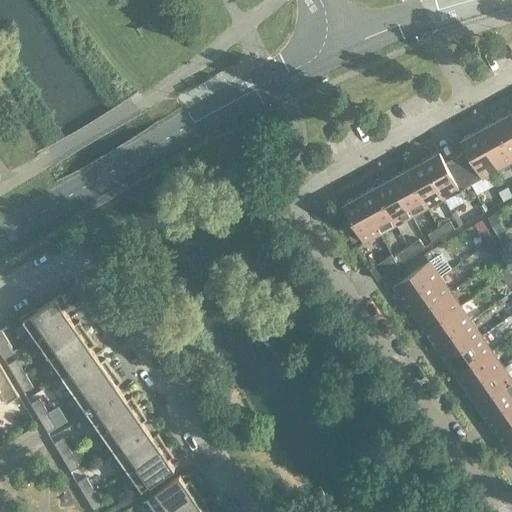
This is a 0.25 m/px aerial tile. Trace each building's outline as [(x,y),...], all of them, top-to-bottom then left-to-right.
[(511,119),(509,113),(493,122),(511,156),(511,119)] [(511,160),(511,156),(493,122),(477,131),(498,169),(511,160)] [(498,169),(477,131),(461,140),(466,151),(456,157),(471,184),(498,169)] [(439,152),(422,161),(443,199),(471,184),(456,157),(445,162),(439,152)] [(443,199),(422,161),(407,169),(427,207),(443,199)] [(239,180),(230,168),(221,175),(229,187),(239,180)] [(427,207),(407,169),(391,178),(412,216),(427,207)] [(412,216),(391,178),(375,187),(396,224),(412,216)] [(396,224),(375,187),(359,195),(380,233),(396,224)] [(501,196),(504,200),(511,195),(511,194),(508,187),(503,189),(501,196)] [(380,233),(359,195),(343,204),(363,242),(380,233)] [(496,213),(488,217),(493,228),(502,223),(496,213)] [(453,217),(459,226),(462,224),(457,215),(453,217)] [(449,220),(438,227),(443,235),(454,229),(449,220)] [(443,235),(438,227),(427,234),(432,242),(443,235)] [(493,240),(487,229),(479,234),(485,245),(493,240)] [(511,241),(508,235),(500,239),(505,250),(511,246),(511,241)] [(418,239),(408,246),(413,254),(424,247),(418,239)] [(499,250),(493,240),(485,245),(491,255),(499,250)] [(413,254),(408,246),(397,254),(403,261),(413,254)] [(391,254),(370,269),(377,279),(397,265),(391,254)] [(393,285),(404,301),(440,276),(429,260),(393,285)] [(511,272),(505,261),(496,266),(502,276),(511,272)] [(511,284),(511,274),(511,272),(502,276),(508,287),(511,284)] [(450,291),(440,276),(404,301),(414,315),(450,291)] [(460,306),(450,291),(414,315),(425,330),(460,306)] [(69,306),(60,293),(37,310),(35,308),(21,317),(36,339),(69,316),(65,310),(64,309),(69,306)] [(471,320),(460,306),(425,330),(435,345),(471,320)] [(73,322),(69,316),(36,339),(49,358),(87,332),(79,320),(74,323),(73,322)] [(481,335),(471,320),(435,345),(445,360),(481,335)] [(15,352),(1,329),(0,329),(0,352),(4,359),(15,352)] [(95,343),(87,332),(49,358),(62,377),(95,354),(91,348),(90,347),(95,343)] [(491,350),(481,335),(445,360),(456,375),(491,350)] [(502,365),(491,350),(456,375),(466,390),(502,365)] [(99,359),(95,354),(62,377),(75,395),(113,369),(105,357),(100,361),(99,359)] [(16,358),(7,364),(15,378),(25,373),(16,358)] [(19,396),(0,364),(0,392),(6,403),(19,396)] [(511,379),(502,365),(466,390),(477,405),(511,379)] [(121,381),(113,369),(75,395),(89,414),(122,391),(118,386),(117,384),(121,381)] [(33,387),(25,373),(15,378),(24,392),(33,387)] [(511,401),(511,379),(477,405),(487,419),(511,401)] [(125,397),(122,391),(89,414),(102,433),(139,407),(131,395),(126,398),(125,397)] [(39,398),(30,403),(39,417),(48,412),(39,398)] [(511,423),(511,401),(487,419),(497,434),(511,423)] [(147,419),(139,407),(102,433),(115,452),(148,429),(144,423),(143,422),(147,419)] [(56,426),(48,412),(39,417),(47,432),(56,426)] [(511,445),(511,423),(497,434),(508,449),(511,445)] [(152,435),(148,429),(115,452),(128,471),(165,444),(157,433),(153,436),(152,435)] [(63,437),(53,442),(62,457),(71,451),(63,437)] [(173,456),(165,444),(128,471),(141,490),(174,467),(170,460),(169,459),(173,456)] [(79,466),(71,451),(62,457),(70,471),(79,466)] [(183,480),(179,474),(146,497),(156,511),(166,511),(197,490),(189,479),(185,482),(183,480)] [(86,476),(77,482),(85,496),(94,490),(86,476)] [(103,505),(94,490),(85,496),(94,510),(103,505)] [(206,502),(197,490),(166,511),(205,511),(202,507),(201,505),(206,502)]
